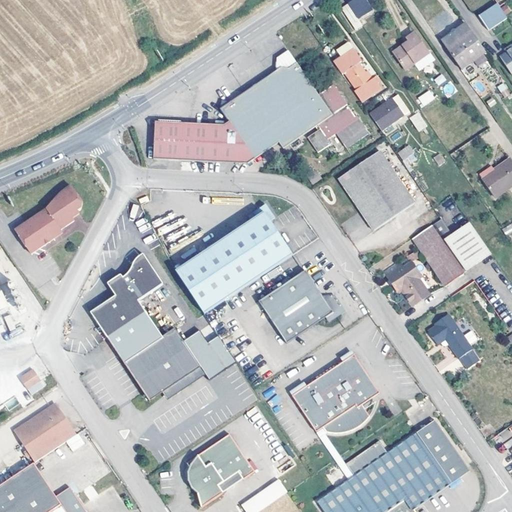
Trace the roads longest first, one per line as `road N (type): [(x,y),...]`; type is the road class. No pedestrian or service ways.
road 1 (residential): [(128,174),(294,191),(511,498)]
road 2 (unknown): [(77,390),(103,385),(160,415),(211,399),(217,372),(146,247),(76,277)]
road 3 (residential): [(157,511),(50,343),(128,174)]
road 4 (secondary): [(299,0),(95,131)]
road 5 (unknown): [(402,0),(511,143)]
